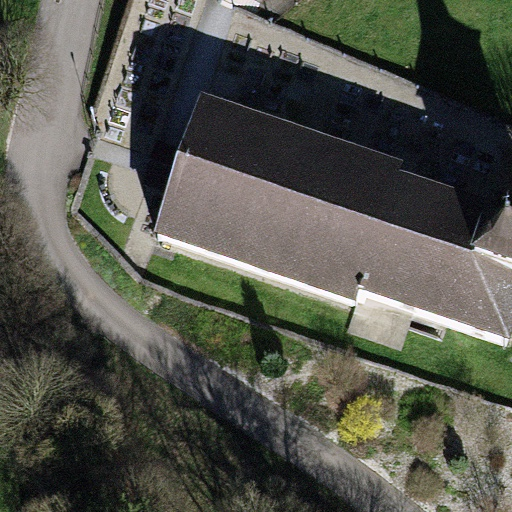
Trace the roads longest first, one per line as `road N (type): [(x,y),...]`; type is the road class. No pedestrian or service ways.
road 1 (residential): [(80,0),(56,153),(56,226),(83,308),(210,411),(388,511)]
road 2 (unknown): [(62,111),(98,209),(146,253),(511,392)]
